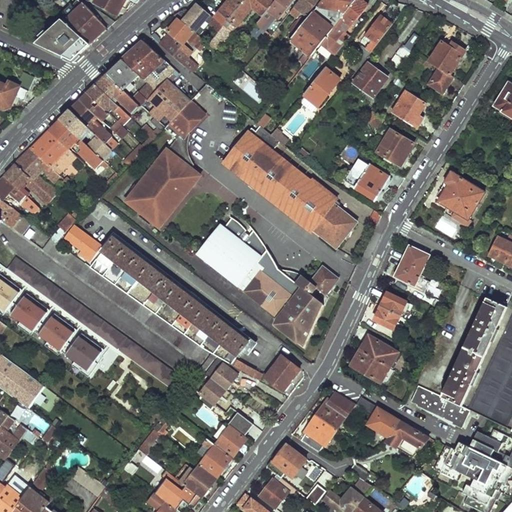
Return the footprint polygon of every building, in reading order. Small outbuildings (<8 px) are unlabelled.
[(80,0),(54,0),(50,9),(54,12),(60,0),(67,0),(74,4),(68,12),(73,16),(66,23),(92,46),(104,34),(116,23),(89,3),(87,1),(85,3),(82,1),(80,0)] [(97,0),(96,3),(119,15),(123,7),(128,10),(129,9),(133,1),(138,4),(140,3),(141,0),(97,0)] [(228,4),(210,25),(219,33),(229,20),(245,0),(225,0),(225,2),(228,4)] [(245,0),(229,20),(238,27),(254,7),(264,16),(277,0),(245,0)] [(277,0),(264,16),(263,17),(257,25),(263,30),(275,16),(279,19),(294,0),(277,0)] [(323,0),(306,21),(294,36),(291,41),(302,50),(311,57),(321,44),(356,0),(323,0)] [(299,0),(294,7),(307,16),(319,0),(299,0)] [(361,0),(356,0),(321,44),(335,56),(350,38),(344,32),(350,26),(351,26),(368,5),(361,0)] [(259,14),(253,21),(257,25),(263,17),(259,14)] [(381,15),(365,35),(373,41),(367,49),(372,52),(394,24),(381,15)] [(300,19),(289,32),(294,36),(306,21),(303,17),(300,19)] [(179,49),(187,39),(200,50),(202,47),(207,42),(200,37),(179,19),(168,31),(172,35),(162,46),(187,68),(189,69),(195,62),(179,49)] [(219,33),(209,44),(217,51),(238,27),(229,20),(219,33)] [(64,21),(37,44),(59,55),(73,41),(85,52),(92,46),(66,23),(64,21)] [(207,42),(209,44),(219,33),(207,34),(205,32),(200,37),(207,42)] [(265,32),(260,39),(265,43),(271,36),(265,32)] [(447,34),(430,61),(434,64),(451,75),(466,51),(449,40),(451,37),(447,34)] [(73,41),(59,55),(74,62),(82,55),(85,52),(73,41)] [(123,60),(139,76),(143,81),(154,71),(159,76),(167,68),(171,72),(168,76),(166,74),(156,83),(151,77),(146,83),(147,85),(156,93),(172,75),(175,71),(144,42),(132,53),(123,60)] [(213,56),(217,51),(209,44),(207,42),(202,47),(213,56)] [(363,46),(354,58),(363,64),(372,52),(367,49),(363,46)] [(401,46),(391,61),(402,68),(412,54),(401,46)] [(299,54),(302,56),(301,58),(306,62),(311,57),(302,50),(299,54)] [(114,69),(107,75),(123,91),(139,76),(123,60),(114,69)] [(355,83),(353,86),(361,91),(361,94),(370,101),(386,78),(368,64),(355,82),(355,83)] [(437,71),(429,83),(444,93),(454,77),(451,75),(434,64),(432,67),(437,71)] [(326,68),(304,95),(319,107),(341,80),(326,68)] [(187,81),(200,92),(206,84),(192,74),(187,81)] [(96,86),(112,101),(115,97),(134,116),(141,108),(132,100),(123,91),(107,75),(101,80),(96,86)] [(156,93),(142,107),(154,119),(165,129),(191,101),(172,84),(176,78),(172,75),(156,93)] [(0,82),(0,106),(6,109),(12,107),(16,97),(26,101),(29,94),(30,91),(10,82),(8,86),(0,82)] [(511,82),(510,82),(494,107),(511,118),(511,82)] [(147,85),(132,100),(141,108),(142,107),(156,93),(147,85)] [(88,94),(106,112),(111,108),(123,118),(119,121),(124,126),(131,118),(112,101),(96,86),(92,90),(88,94)] [(405,91),(392,112),(417,127),(423,117),(419,115),(426,103),(405,91)] [(98,118),(102,122),(109,114),(106,112),(88,94),(84,98),(81,101),(98,118)] [(271,107),(276,100),(271,96),(266,103),(271,107)] [(71,111),(89,128),(97,136),(98,137),(106,144),(111,138),(94,123),(98,118),(81,101),(76,106),(71,111)] [(196,183),(189,177),(194,170),(192,169),(195,165),(192,161),(190,157),(189,151),(189,145),(189,140),(191,134),(189,133),(206,115),(191,101),(165,129),(165,130),(177,140),(168,151),(167,150),(126,202),(160,228),(196,183)] [(383,116),(372,110),(365,120),(376,127),(383,116)] [(61,121),(79,138),(89,128),(71,111),(65,117),(61,121)] [(265,128),(272,118),(266,114),(259,123),(265,128)] [(157,128),(151,135),(148,132),(146,134),(150,139),(153,142),(165,130),(165,129),(154,119),(151,122),(157,128)] [(50,132),(68,150),(79,138),(61,121),(56,126),(50,132)] [(130,133),(118,121),(113,125),(123,139),(130,133)] [(288,213),(287,214),(312,233),(314,230),(337,249),(358,223),(338,207),(341,204),(335,200),(332,204),(320,194),(319,184),(313,180),(311,183),(271,152),(280,141),(272,135),(260,126),(256,132),(251,128),(224,164),(249,183),(249,182),(288,213)] [(391,130),(377,153),(397,165),(402,156),(405,158),(414,144),(391,130)] [(68,150),(50,132),(47,135),(32,150),(59,175),(76,157),(68,150)] [(98,137),(88,147),(95,154),(100,150),(105,155),(111,149),(106,144),(98,137)] [(111,138),(106,144),(111,149),(117,144),(111,138)] [(150,139),(142,147),(145,150),(153,142),(150,139)] [(79,155),(96,170),(100,166),(103,169),(107,166),(95,154),(88,147),(82,141),(77,146),(82,152),(79,155)] [(355,164),(345,181),(377,201),(391,177),(359,158),(362,152),(348,143),(343,150),(357,160),(355,164)] [(139,150),(138,148),(133,153),(139,157),(143,153),(139,150)] [(16,166),(52,199),(58,193),(48,185),(47,186),(37,176),(41,171),(53,184),(60,176),(59,175),(32,150),(24,158),(16,166)] [(340,155),(355,164),(357,160),(343,150),(340,155)] [(139,157),(133,153),(126,161),(131,166),(139,157)] [(5,176),(20,190),(24,185),(47,205),(52,199),(16,166),(10,171),(5,176)] [(116,173),(104,185),(109,189),(120,177),(116,173)] [(436,197),(440,200),(440,201),(439,205),(446,209),(444,212),(467,227),(471,221),(469,220),(485,194),(452,173),(436,197)] [(0,181),(0,200),(1,201),(7,192),(20,205),(21,204),(34,216),(40,208),(20,190),(5,176),(0,181)] [(68,177),(64,181),(67,184),(74,190),(78,186),(68,177)] [(332,204),(335,200),(336,199),(319,184),(320,194),(332,204)] [(0,202),(0,206),(5,210),(0,217),(0,220),(2,221),(11,209),(1,201),(0,202)] [(11,209),(2,221),(13,229),(22,217),(11,209)] [(78,209),(71,217),(75,221),(83,213),(78,209)] [(22,217),(13,229),(21,235),(31,223),(22,217)] [(71,217),(60,228),(65,233),(75,221),(71,217)] [(305,348),(325,306),(313,297),(317,293),(315,291),(317,288),(327,295),(340,279),(324,266),(310,282),(303,276),(297,284),(279,270),(277,266),(275,261),(271,255),(267,249),(263,243),(258,237),(254,231),(249,237),(245,233),(247,231),(244,228),(242,225),(237,222),(232,218),(225,227),(221,224),(197,254),(239,288),(239,287),(279,318),(275,325),(305,348)] [(66,239),(89,255),(86,260),(89,262),(101,245),(75,227),(66,239)] [(60,228),(50,240),(56,244),(65,233),(60,228)] [(251,337),(110,232),(101,245),(89,262),(232,364),(251,337)] [(511,244),(498,238),(489,256),(506,264),(511,250),(511,244)] [(410,245),(402,262),(422,272),(430,255),(410,245)] [(72,255),(65,265),(201,364),(208,355),(72,255)] [(186,380),(16,256),(8,268),(181,394),(186,380)] [(402,262),(395,277),(411,285),(410,288),(424,295),(429,283),(422,280),(423,277),(420,276),(422,272),(402,262)] [(297,284),(303,276),(300,275),(296,273),(293,272),(289,271),(279,270),(297,284)] [(0,278),(0,306),(7,311),(20,293),(0,278)] [(427,294),(438,297),(441,289),(430,285),(427,294)] [(379,298),(376,304),(401,316),(407,302),(388,293),(384,301),(379,298)] [(48,313),(26,296),(12,315),(33,332),(48,313)] [(454,298),(449,296),(445,303),(438,299),(434,306),(447,313),(454,298)] [(487,298),(463,349),(484,358),(507,307),(487,298)] [(379,313),(375,320),(394,329),(401,316),(376,304),(373,310),(379,313)] [(511,316),(469,410),(471,410),(507,428),(511,416),(511,316)] [(74,332),(53,318),(40,337),(61,351),(74,332)] [(369,335),(360,351),(390,369),(399,353),(369,335)] [(103,352),(81,337),(67,356),(90,372),(103,352)] [(463,349),(441,396),(462,406),(484,358),(463,349)] [(351,366),(381,383),(390,369),(360,351),(351,366)] [(0,388),(29,409),(44,388),(0,355),(0,388)] [(283,356),(266,378),(283,391),(301,369),(283,356)] [(260,380),(264,374),(237,359),(233,366),(260,380)] [(223,365),(212,379),(226,390),(238,375),(223,365)] [(199,395),(202,397),(199,401),(210,410),(226,390),(212,379),(199,395)] [(419,386),(411,401),(418,404),(425,388),(419,386)] [(425,388),(418,404),(417,406),(453,422),(452,424),(463,428),(471,410),(469,410),(462,406),(441,396),(425,388)] [(316,416),(337,429),(355,404),(336,393),(331,401),(328,399),(316,416)] [(358,404),(372,413),(377,406),(362,397),(358,404)] [(379,408),(369,425),(389,438),(400,420),(379,408)] [(0,427),(8,416),(2,411),(0,414),(0,427)] [(238,413),(228,425),(230,427),(243,437),(253,424),(238,413)] [(0,427),(0,454),(7,459),(28,431),(21,426),(13,437),(6,433),(15,421),(8,416),(0,427)] [(305,432),(325,446),(337,429),(316,416),(305,432)] [(389,438),(387,442),(413,458),(429,438),(400,420),(389,438)] [(230,427),(217,444),(235,456),(247,439),(243,437),(230,427)] [(511,438),(494,429),(490,438),(482,434),(474,449),(484,454),(491,458),(495,450),(499,452),(503,444),(507,446),(511,438)] [(32,434),(28,431),(24,437),(28,440),(32,434)] [(482,434),(478,432),(470,448),(474,449),(482,434)] [(32,434),(28,440),(36,447),(41,440),(32,434)] [(209,455),(201,466),(218,479),(233,458),(208,439),(204,446),(209,450),(206,453),(209,455)] [(462,444),(459,451),(480,461),(484,454),(474,449),(470,448),(462,444)] [(287,445),(274,463),(272,461),(268,467),(279,475),(283,478),(287,472),(294,478),(308,460),(287,445)] [(476,469),(480,461),(459,451),(447,445),(435,468),(460,481),(464,473),(468,475),(472,467),(476,469)] [(511,451),(510,456),(506,454),(502,462),(498,460),(494,468),(489,466),(486,474),(482,472),(478,480),(474,478),(470,486),(466,484),(462,492),(467,495),(464,503),(482,511),(489,511),(511,468),(511,467),(511,451)] [(10,466),(5,462),(0,468),(0,495),(5,489),(2,487),(0,485),(2,483),(13,468),(10,466)] [(129,463),(126,471),(135,475),(138,467),(129,463)] [(186,486),(202,499),(218,479),(201,466),(185,486),(186,486)] [(360,479),(366,482),(370,475),(355,466),(350,473),(360,479)] [(28,491),(16,507),(22,511),(23,511),(25,510),(26,511),(43,511),(47,508),(53,499),(47,495),(45,496),(41,493),(49,482),(50,472),(45,468),(28,491)] [(98,496),(106,486),(80,468),(72,478),(98,496)] [(5,489),(0,495),(0,511),(1,511),(12,511),(16,507),(28,491),(27,490),(28,488),(27,487),(24,491),(23,490),(19,494),(18,492),(19,490),(17,489),(16,491),(14,489),(18,484),(19,485),(26,474),(19,469),(5,489)] [(273,479),(260,496),(277,509),(290,492),(295,496),(299,492),(285,481),(283,480),(280,484),(273,479)] [(333,511),(336,508),(341,511),(353,511),(364,498),(373,487),(366,482),(360,479),(353,489),(351,488),(342,500),(331,492),(325,500),(329,503),(324,510),(326,511),(333,511)] [(185,501),(195,509),(202,499),(186,486),(181,492),(168,481),(157,495),(177,510),(185,501)] [(318,485),(307,499),(318,507),(328,492),(318,485)] [(175,511),(177,510),(157,495),(155,494),(149,502),(158,509),(156,511),(175,511)] [(268,511),(265,509),(265,508),(261,505),(260,506),(246,494),(238,505),(243,508),(247,511),(268,511)] [(353,511),(382,511),(364,498),(353,511)] [(511,511),(511,502),(503,511),(511,511)]
